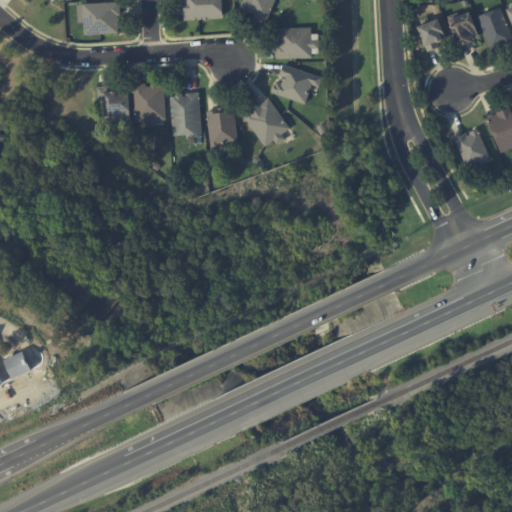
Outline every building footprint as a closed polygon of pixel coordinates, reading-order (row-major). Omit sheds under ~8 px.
[(223,18),(222,0),(181,0),(182,20),(223,18)] [(244,0),(240,14),(268,22),(274,0),(244,0)] [(120,33),(119,2),(78,4),(79,23),(84,23),(84,34),(120,33)] [(477,16),(490,49),(511,41),(511,36),(501,7),(477,16)] [(449,19),(457,44),(479,38),(471,12),(449,19)] [(418,26),(427,50),(448,42),(438,18),(418,26)] [(277,58),(312,58),(312,48),(319,48),(319,34),(312,34),(312,27),(276,28),(277,58)] [(323,77),(283,64),(278,79),(276,78),(272,92),(306,104),(313,84),(320,87),(323,77)] [(135,122),(146,121),(146,126),(156,126),(156,120),(166,119),(165,84),(134,85),(135,122)] [(129,87),(98,88),(98,101),(104,101),(105,120),(131,119),(129,87)] [(172,135),(201,134),(200,93),(171,94),(172,135)] [(284,136),(282,133),(290,128),(269,98),(244,115),(266,148),(284,136)] [(511,150),(511,112),(510,107),(487,116),(502,154),(511,150)] [(207,110),(211,149),(221,148),(220,143),(238,141),(235,108),(207,110)] [(454,137),(466,166),(478,161),(480,166),(491,161),(478,128),(454,137)]
